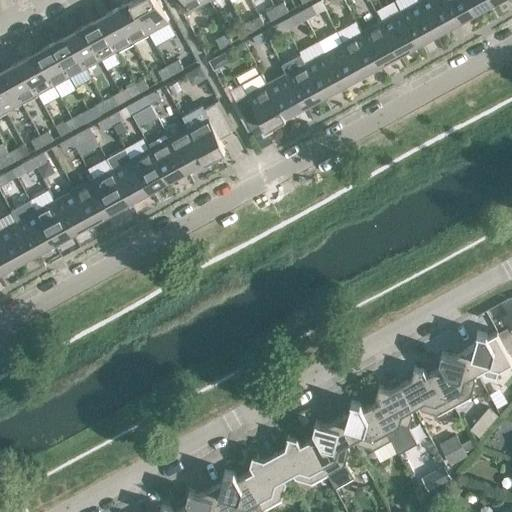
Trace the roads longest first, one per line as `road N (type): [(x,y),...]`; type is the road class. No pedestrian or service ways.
road 1 (residential): [(0,319),(511,39)]
road 2 (residential): [(77,511),(511,268)]
